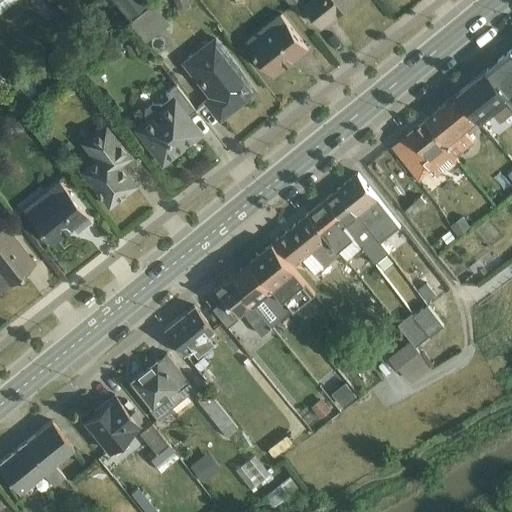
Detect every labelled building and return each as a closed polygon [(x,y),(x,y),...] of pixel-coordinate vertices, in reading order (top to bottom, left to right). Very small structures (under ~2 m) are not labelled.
[(0,0),(0,12),(15,0),(0,0)] [(112,0),(126,19),(147,3),(144,0),(112,0)] [(188,6),(186,0),(173,0),(176,10),(188,6)] [(286,0),(296,11),(307,3),(304,0),(286,0)] [(324,26),(355,0),(308,0),(306,2),(324,26)] [(169,24),(153,3),(129,22),(145,43),(169,24)] [(275,76),(309,49),(281,12),(247,39),(275,76)] [(219,119),(256,91),(213,37),(181,62),(207,97),(204,99),(219,119)] [(511,49),(487,70),(511,100),(511,49)] [(49,62),(29,68),(33,80),(53,74),(49,62)] [(502,119),(511,110),(511,100),(487,70),(459,93),(480,118),(482,120),(495,110),(502,119)] [(27,77),(17,84),(28,98),(37,91),(27,77)] [(185,143),(199,133),(187,118),(196,111),(176,85),(166,93),(169,97),(160,105),(159,103),(152,103),(145,109),(144,114),(147,117),(136,126),(162,161),(176,151),(177,152),(187,145),(185,143)] [(480,118),(459,93),(427,118),(457,155),(474,142),(465,129),(480,118)] [(459,159),(457,155),(427,118),(392,146),(420,180),(432,171),(437,176),(459,159)] [(81,168),(109,205),(135,186),(119,165),(130,157),(105,124),(81,143),(93,159),(81,168)] [(489,186),(504,191),(509,177),(494,172),(489,186)] [(370,230),(391,214),(359,173),(338,190),(370,230)] [(147,197),(154,193),(145,174),(137,178),(147,197)] [(77,232),(90,220),(58,180),(22,208),(51,245),(73,227),(77,232)] [(370,230),(338,190),(327,198),(355,235),(376,263),(388,253),(370,230)] [(426,201),(421,196),(405,209),(411,216),(426,201)] [(338,249),(355,235),(327,198),(309,213),(338,249)] [(338,249),(309,213),(277,239),(298,264),(304,258),(316,273),(324,266),(325,267),(341,253),(338,249)] [(451,225),(458,235),(470,226),(463,216),(451,225)] [(0,290),(35,264),(4,224),(0,227),(0,290)] [(295,312),(316,295),(273,242),(271,244),(285,261),(267,275),(253,258),(251,260),(293,310),(295,312)] [(293,310),(251,260),(231,276),(273,326),(293,310)] [(414,285),(429,305),(449,289),(434,270),(414,285)] [(263,335),(273,326),(231,276),(214,290),(222,300),(212,309),(227,327),(238,318),(235,315),(242,310),(263,335)] [(429,305),(415,315),(431,336),(445,326),(429,305)] [(209,335),(214,331),(194,306),(164,330),(183,355),(192,348),(196,353),(213,340),(209,335)] [(411,340),(416,346),(431,336),(415,315),(412,313),(399,324),(411,340)] [(221,343),(238,364),(249,356),(231,334),(221,343)] [(411,340),(389,358),(398,369),(400,368),(420,353),(416,346),(411,340)] [(360,364),(350,352),(338,362),(348,373),(360,364)] [(172,407),(194,389),(166,353),(132,381),(152,406),(149,408),(158,420),(173,408),(172,407)] [(430,368),(420,353),(400,368),(412,382),(430,368)] [(214,364),(202,375),(210,385),(226,372),(221,366),(218,369),(214,364)] [(324,377),(340,395),(338,396),(347,408),(362,397),(337,366),(324,377)] [(196,399),(227,437),(238,428),(207,390),(196,399)] [(109,451),(140,427),(137,423),(142,419),(134,410),(129,413),(114,395),(97,409),(98,411),(85,422),(109,451)] [(312,406),(322,418),(332,410),(322,398),(312,406)] [(56,464),(75,448),(52,421),(7,457),(0,462),(0,468),(20,493),(44,473),(54,486),(66,477),(56,464)] [(169,445),(152,423),(140,433),(157,454),(169,445)] [(272,453),(291,439),(285,430),(265,444),(272,453)] [(222,468),(209,451),(191,466),(204,482),(222,468)] [(272,474),(257,455),(237,469),(253,490),(272,474)] [(296,485),(289,476),(266,496),(275,507),(286,497),(285,495),(296,485)] [(159,511),(149,498),(141,504),(147,511),(159,511)]
